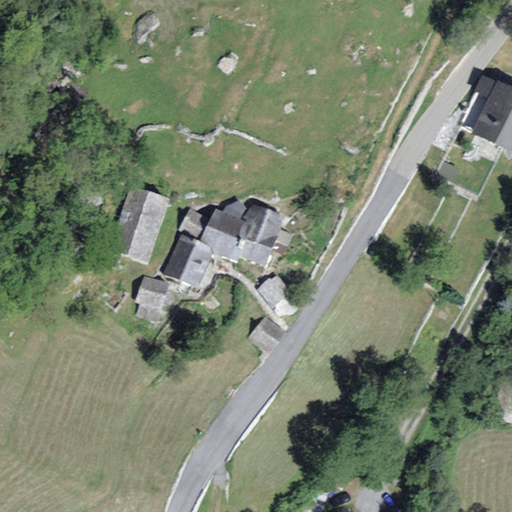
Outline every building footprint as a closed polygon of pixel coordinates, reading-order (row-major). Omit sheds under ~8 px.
[(511,89),(499,84),(478,130),(511,145),(511,89)] [(114,252),(146,262),(165,199),(133,189),(114,252)] [(210,222),(204,238),(264,263),(282,219),(254,207),(247,224),(215,211),(210,222)] [(183,229),(204,238),(210,222),(189,213),(183,229)] [(180,240),(166,273),(193,285),(207,252),(180,240)] [(273,277),(260,287),(272,304),(286,294),(273,277)] [(165,283),(145,278),(138,302),(158,307),(165,283)] [(265,320),(251,339),(268,352),(283,334),(265,320)]
